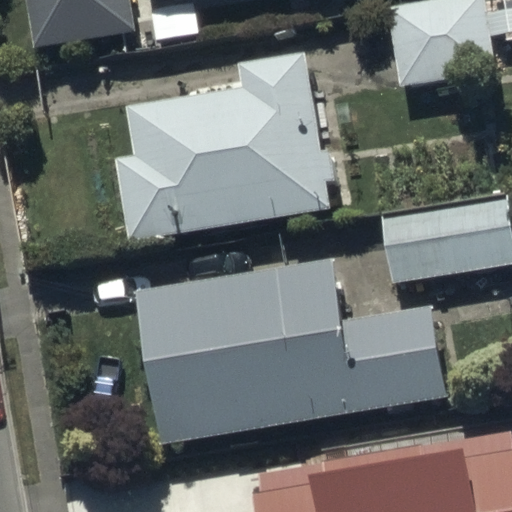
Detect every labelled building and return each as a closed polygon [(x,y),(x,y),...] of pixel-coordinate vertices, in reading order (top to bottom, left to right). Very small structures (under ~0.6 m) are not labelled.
[(129,0),(32,0),(38,45),(134,32),(129,0)] [(511,0),(427,0),(393,5),(405,83),(502,69),(501,60),(511,58),(511,0)] [(118,159),(131,243),(337,210),(332,183),(339,182),(334,150),(327,151),(312,57),(245,68),(248,88),(130,107),(138,156),(118,159)] [(511,266),(511,203),(511,195),(386,214),(397,284),(511,266)] [(340,263),(144,294),(168,439),(453,393),(439,305),(349,320),(340,263)]
